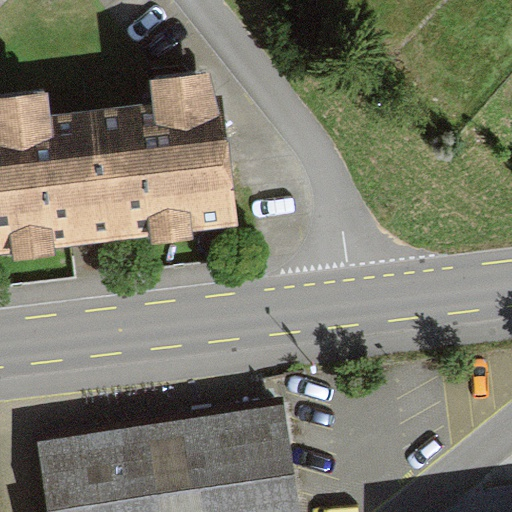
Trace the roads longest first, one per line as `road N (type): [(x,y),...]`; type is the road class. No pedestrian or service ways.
road 1 (primary): [(353,301),(0,344)]
road 2 (residential): [(202,0),(324,156),(353,301)]
road 3 (primary): [(511,282),(353,301)]
road 4 (residential): [(511,414),(400,511)]
